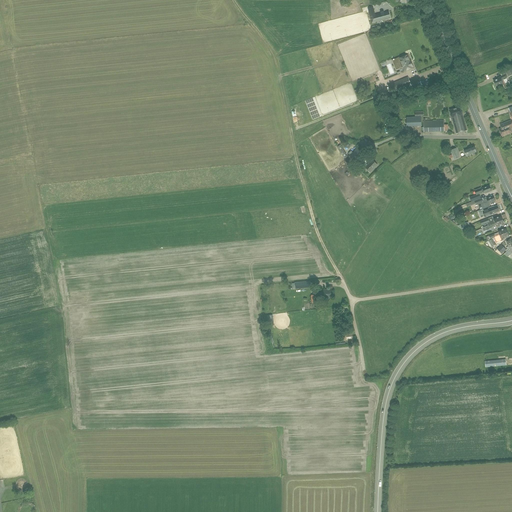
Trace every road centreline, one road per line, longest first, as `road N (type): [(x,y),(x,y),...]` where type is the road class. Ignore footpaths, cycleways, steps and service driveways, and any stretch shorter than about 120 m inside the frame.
road 1 (secondary): [(511,321),(442,333),(404,363),(385,404),(377,511)]
road 2 (secondary): [(503,180),(431,0)]
road 3 (track): [(340,277),(317,232),(294,149)]
